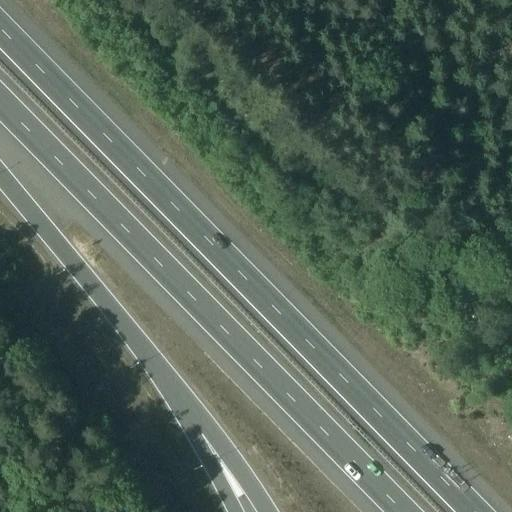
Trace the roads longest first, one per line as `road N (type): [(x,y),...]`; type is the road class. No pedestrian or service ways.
road 1 (motorway): [(481,511),(0,23)]
road 2 (motorway): [(0,106),(399,511)]
road 3 (track): [(511,149),(373,201),(186,0)]
road 4 (track): [(420,0),(511,119)]
